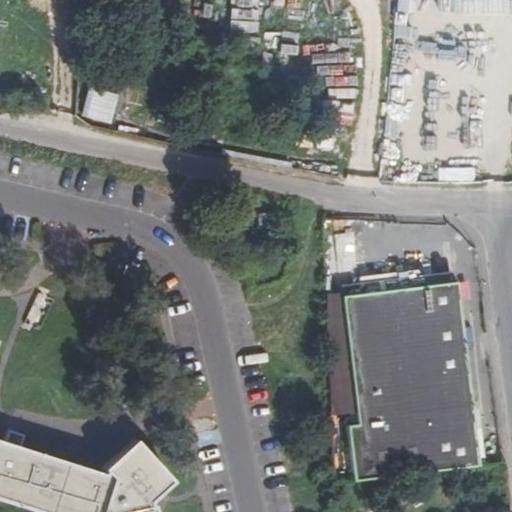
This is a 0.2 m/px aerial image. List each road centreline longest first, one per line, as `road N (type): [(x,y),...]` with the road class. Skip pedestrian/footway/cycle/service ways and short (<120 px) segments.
road 1 (residential): [(0,129),(322,194),(491,210)]
road 2 (residential): [(0,195),(143,229),(179,261),(204,310),(247,511)]
road 3 (residential): [(511,370),(491,210)]
